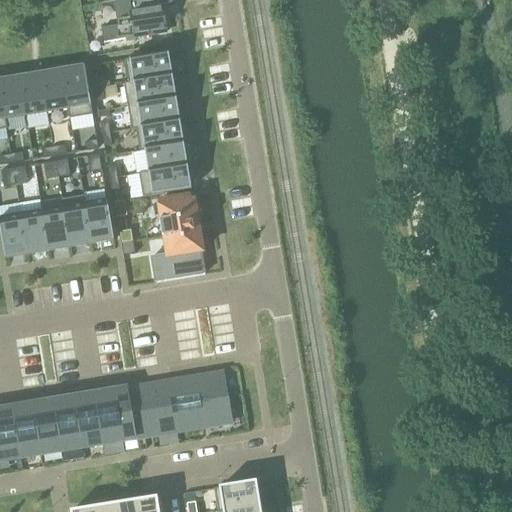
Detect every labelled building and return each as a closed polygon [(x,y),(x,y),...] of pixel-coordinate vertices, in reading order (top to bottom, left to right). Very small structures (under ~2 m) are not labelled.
[(117,26),(101,29),(103,44),(107,43),(124,41),(165,35),(161,9),(154,10),(152,0),(137,0),(128,1),(114,4),(117,26)] [(128,84),(123,85),(123,86),(172,78),(168,54),(124,62),(128,84)] [(84,68),(61,72),(70,121),(92,117),(84,68)] [(61,72),(40,76),(47,115),(67,111),(69,121),(70,121),(61,72)] [(40,76),(19,79),(25,118),(47,115),(40,76)] [(108,77),(92,79),(94,91),(102,90),(110,88),(108,77)] [(172,78),(123,86),(127,109),(175,100),(172,78)] [(19,79),(0,82),(0,97),(6,131),(5,122),(25,118),(19,79)] [(102,90),(94,91),(96,103),(104,102),(102,90)] [(175,100),(127,109),(131,131),(179,123),(175,100)] [(107,123),(99,124),(101,136),(109,135),(107,123)] [(179,123),(131,131),(131,132),(135,131),(139,153),(144,152),(183,145),(179,123)] [(109,135),(101,136),(103,148),(111,147),(109,135)] [(96,142),(84,144),(85,152),(97,150),(96,142)] [(144,152),(148,173),(187,167),(183,145),(144,152)] [(64,147),(52,149),(54,157),(66,155),(64,147)] [(52,149),(40,151),(42,159),(54,157),(52,149)] [(22,154),(10,156),(11,164),(23,162),(22,154)] [(10,156),(0,157),(0,166),(11,164),(10,156)] [(101,172),(98,156),(86,158),(89,174),(101,172)] [(67,161),(55,163),(56,171),(57,179),(69,177),(67,161)] [(56,171),(55,163),(43,165),(44,173),(56,171)] [(109,181),(117,179),(114,166),(106,167),(109,181)] [(191,191),(187,167),(148,173),(152,197),(191,191)] [(24,168),(12,170),(13,179),(14,179),(25,177),(24,168)] [(13,179),(12,170),(0,172),(3,188),(15,186),(14,179),(13,179)] [(119,193),(117,179),(109,181),(111,195),(119,193)] [(167,256),(150,259),(154,283),(204,275),(200,253),(201,253),(192,198),(158,203),(160,218),(158,218),(161,238),(164,238),(167,256)] [(84,207),(91,245),(113,241),(106,203),(84,207)] [(84,207),(63,210),(70,249),(91,245),(84,207)] [(41,214),(48,253),(70,249),(63,210),(41,214)] [(41,214),(20,217),(27,257),(48,253),(41,214)] [(0,232),(5,261),(27,257),(20,217),(0,220),(0,232)] [(131,231),(119,233),(121,244),(133,242),(131,231)] [(133,242),(121,244),(123,256),(135,254),(133,242)] [(0,463),(175,434),(231,425),(222,375),(0,412),(0,463)] [(218,489),(221,511),(259,505),(255,483),(218,489)] [(134,503),(135,511),(158,511),(157,499),(134,503)] [(185,504),(186,511),(195,511),(194,502),(185,504)] [(135,511),(134,503),(113,506),(113,511),(135,511)]
